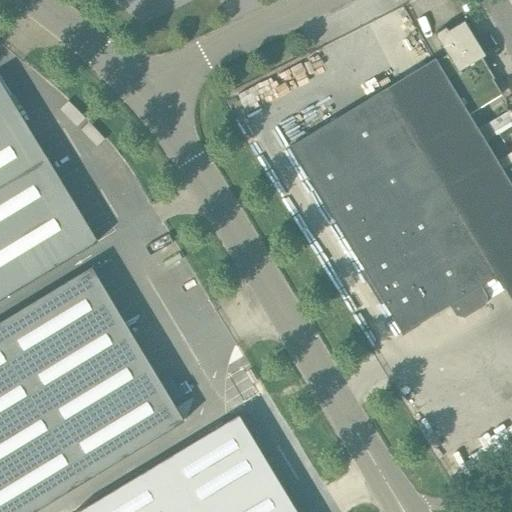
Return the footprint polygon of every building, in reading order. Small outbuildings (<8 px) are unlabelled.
[(446,26),(434,33),(447,54),(436,60),(460,98),(468,113),(501,93),(492,78),(494,77),(481,57),(485,55),(464,20),(448,30),(446,26)] [(511,185),(435,57),(289,146),(402,333),(449,305),(455,315),(464,317),(484,304),(487,296),(480,286),(496,276),(511,301),(511,185)] [(0,81),(0,299),(97,241),(0,81)] [(91,267),(0,321),(0,511),(31,511),(183,421),(91,267)] [(297,511),(238,413),(73,511),(297,511)]
